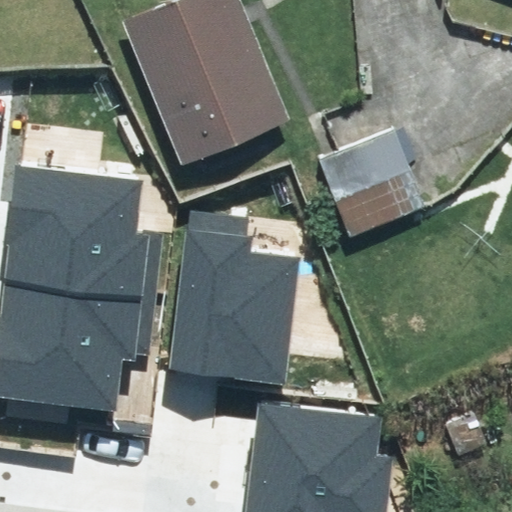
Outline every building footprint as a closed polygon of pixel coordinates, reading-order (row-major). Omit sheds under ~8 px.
[(295,109),(248,0),(157,0),(136,9),(197,150),(295,109)] [(434,194),(399,122),(331,155),(366,227),(434,194)] [(16,166),(0,299),(0,398),(118,412),(146,181),(16,166)] [(169,369),(285,383),(301,259),(250,252),(252,237),(186,228),(169,369)] [(381,419),(258,405),(245,511),(387,511),(393,457),(377,455),(381,419)] [(232,420),(170,411),(158,499),(220,508),(232,420)]
